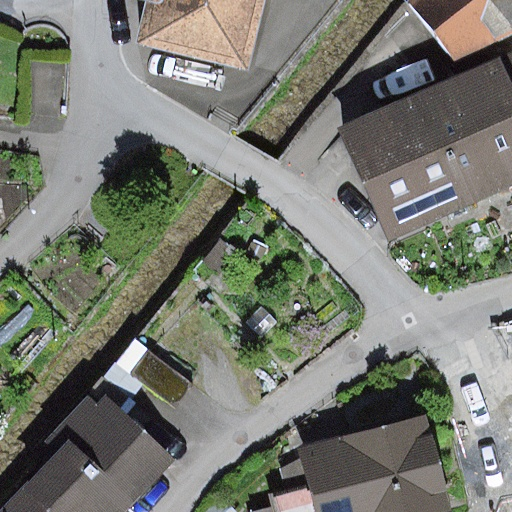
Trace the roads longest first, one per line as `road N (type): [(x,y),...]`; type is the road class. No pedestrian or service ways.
road 1 (residential): [(94,95),(269,183),(341,244),(401,325)]
road 2 (residential): [(401,325),(240,429),(166,511)]
road 3 (residential): [(94,95),(72,187),(0,261)]
